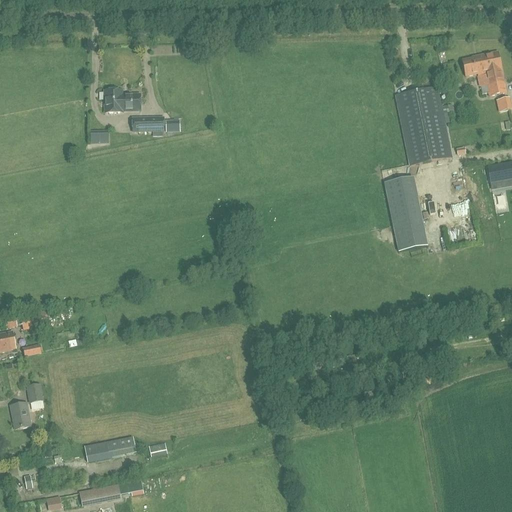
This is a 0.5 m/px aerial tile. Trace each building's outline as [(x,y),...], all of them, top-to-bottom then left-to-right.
[(503,83),(501,72),(502,72),(498,52),(480,56),(484,76),(485,75),(487,86),(480,88),(482,95),(489,94),(490,97),(506,94),(504,83),(503,83)] [(478,75),(478,77),(484,76),(480,56),(472,58),(472,59),(462,61),(465,78),(478,75)] [(451,158),(437,88),(396,97),(410,167),(451,158)] [(109,92),(105,92),(106,114),(122,114),(122,112),(140,111),(140,96),(122,97),(122,92),(118,92),(117,90),(110,90),(109,92)] [(503,114),(511,111),(511,98),(500,100),(503,114)] [(133,120),(133,133),(164,132),(164,119),(133,120)] [(511,165),(488,169),(491,185),(511,181),(511,165)] [(397,181),(396,171),(386,172),(387,182),(397,181)] [(466,195),(472,193),(469,182),(463,184),(466,195)] [(423,227),(417,198),(388,204),(394,233),(423,227)] [(47,327),(45,319),(48,319),(47,311),(20,317),(20,318),(5,321),(6,330),(17,328),(17,325),(22,324),(23,331),(47,327)] [(0,334),(0,353),(16,351),(12,332),(0,334)] [(38,347),(25,350),(26,356),(39,354),(38,347)] [(359,360),(358,354),(326,360),(327,370),(344,367),(344,363),(359,360)] [(376,380),(401,375),(400,367),(374,372),(376,380)] [(43,403),(39,386),(26,389),(30,406),(43,403)] [(26,405),(11,407),(15,431),(31,428),(26,405)] [(117,441),(84,448),(87,464),(120,457),(117,441)] [(165,444),(148,447),(151,459),(167,456),(165,444)] [(24,478),(27,490),(33,489),(30,477),(24,478)] [(129,484),(118,486),(120,496),(131,494),(129,484)] [(118,486),(79,493),(82,508),(121,501),(120,496),(118,486)] [(66,511),(65,499),(50,500),(51,511),(66,511)]
